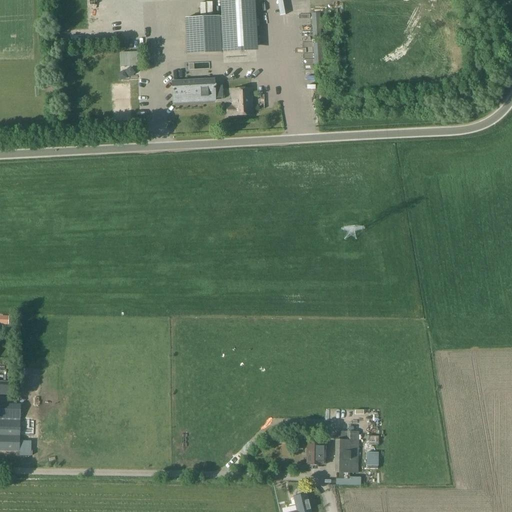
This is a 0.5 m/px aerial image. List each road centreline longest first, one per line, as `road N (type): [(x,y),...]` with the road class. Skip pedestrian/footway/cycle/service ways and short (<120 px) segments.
road 1 (unclassified): [(0,155),(459,130),(487,122),(511,98)]
road 2 (unknown): [(0,470),(272,472)]
road 3 (unknown): [(162,67),(283,60)]
